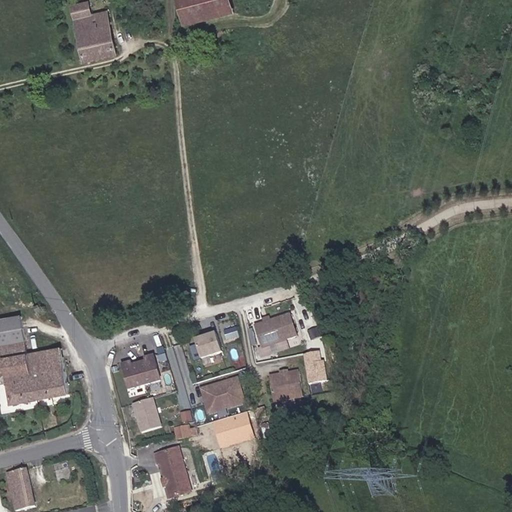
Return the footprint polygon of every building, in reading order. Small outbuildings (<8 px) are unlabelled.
[(92,59),(123,53),(114,6),(102,8),(100,0),(92,0),(80,3),(92,59)] [(205,0),(209,16),(268,1),(267,0),(205,0)] [(0,322),(20,318),(23,318),(22,313),(0,317),(0,322)] [(15,401),(38,396),(20,318),(0,322),(0,365),(8,364),(8,368),(15,401)] [(38,396),(72,391),(64,345),(29,352),(26,337),(28,336),(23,318),(20,318),(38,396)] [(306,348),(301,326),(281,331),(281,333),(277,334),(277,332),(266,335),(270,356),(306,348)] [(226,329),(227,338),(240,336),(239,327),(226,329)] [(227,338),(201,344),(206,363),(231,357),(227,338)] [(306,355),(310,374),(320,372),(317,353),(306,355)] [(165,380),(160,355),(152,357),(152,361),(137,364),(136,360),(128,362),(133,387),(165,380)] [(286,378),(277,380),(282,405),(310,401),(306,375),(299,376),(299,378),(296,379),(289,380),(286,380),(286,378)] [(241,386),(205,393),(206,402),(210,401),(210,405),(207,405),(210,418),(246,410),(241,386)] [(162,428),(156,398),(136,402),(143,431),(162,428)] [(254,423),(253,417),(244,418),(245,425),(254,423)] [(188,427),(174,428),(175,438),(189,437),(188,427)] [(66,460),(63,449),(52,451),(55,462),(66,460)] [(16,497),(33,493),(25,456),(7,461),(16,497)] [(154,511),(168,511),(171,511),(162,462),(140,467),(141,475),(147,474),(150,489),(152,499),(154,511)]
